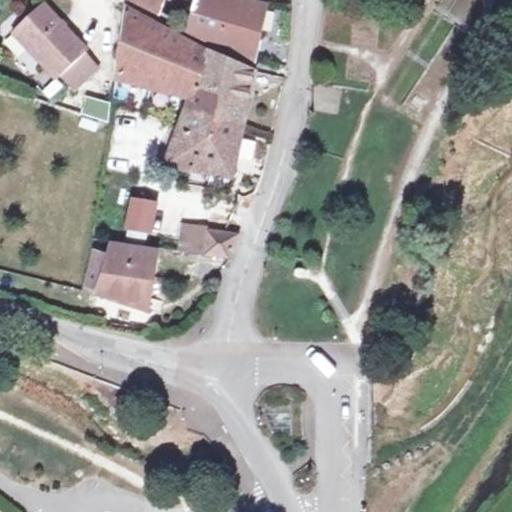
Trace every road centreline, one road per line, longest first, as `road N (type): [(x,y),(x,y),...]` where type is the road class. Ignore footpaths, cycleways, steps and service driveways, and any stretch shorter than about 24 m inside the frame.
road 1 (unclassified): [(231,366),(244,272),(283,159),(308,0)]
road 2 (tertiary): [(231,366),(169,362),(0,312)]
road 3 (tertiary): [(327,507),(329,386),(306,374),(231,366)]
road 4 (tertiary): [(231,366),(230,399),(289,511)]
